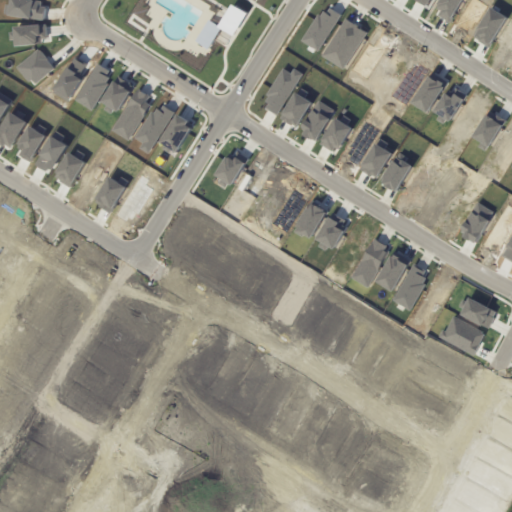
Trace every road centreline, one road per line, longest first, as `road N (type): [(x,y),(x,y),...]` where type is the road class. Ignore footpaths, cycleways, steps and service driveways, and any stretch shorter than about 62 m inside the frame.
road 1 (residential): [(82,19),(511,294)]
road 2 (residential): [(70,511),(200,305),(130,257)]
road 3 (residential): [(295,0),(130,257)]
road 4 (residential): [(200,305),(441,460)]
road 5 (residential): [(511,93),(361,0)]
road 6 (residential): [(0,172),(130,257)]
